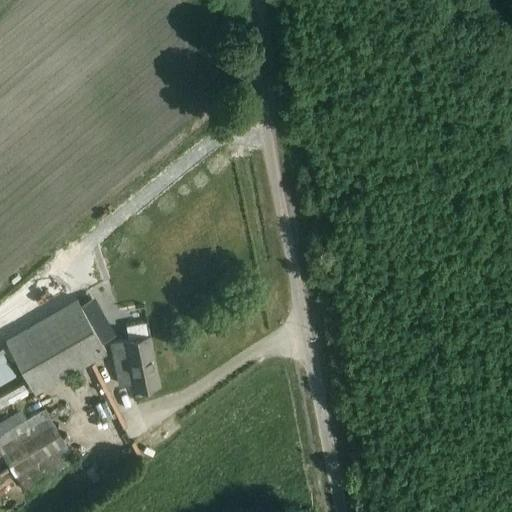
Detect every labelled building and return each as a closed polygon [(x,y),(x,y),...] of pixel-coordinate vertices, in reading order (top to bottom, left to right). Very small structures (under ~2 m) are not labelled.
[(110,320),(122,313),(111,295),(99,302),(110,320)] [(89,318),(77,298),(5,338),(34,390),(118,344),(100,312),(89,318)] [(161,383),(150,333),(124,339),(134,389),(161,383)] [(76,459),(45,408),(0,435),(0,448),(26,490),(76,459)] [(64,427),(73,440),(91,429),(82,416),(64,427)]
